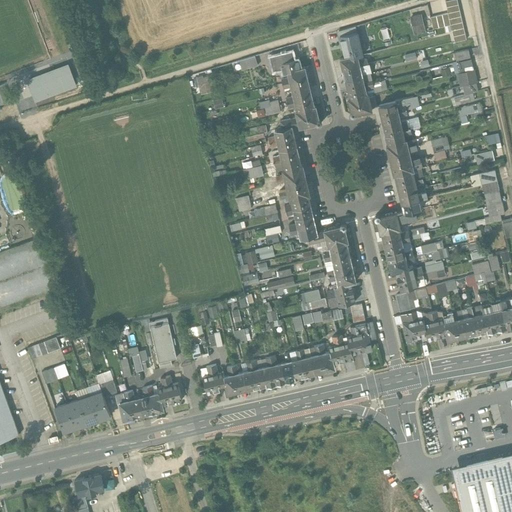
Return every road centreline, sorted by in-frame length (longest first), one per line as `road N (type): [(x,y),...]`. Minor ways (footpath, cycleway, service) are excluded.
road 1 (track): [(423,0),(33,117)]
road 2 (primary): [(0,473),(320,396)]
road 3 (residential): [(360,208),(398,377)]
road 4 (residential): [(360,208),(333,215),(313,135),(339,129)]
road 5 (residential): [(339,129),(362,124),(381,203),(360,208)]
